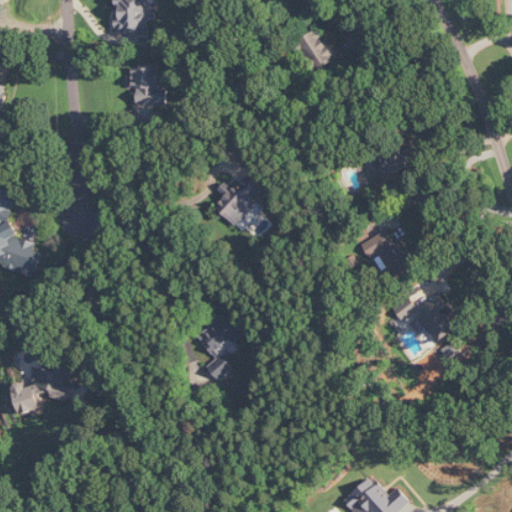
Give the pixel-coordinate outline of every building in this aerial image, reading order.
[(151,0),(139,0),(121,0),(121,17),(119,17),(118,32),(150,33),(151,0)] [(318,69),(340,56),(323,28),(294,45),(299,54),(307,50),(318,69)] [(140,105),(170,105),(171,89),(160,89),(161,65),(152,65),(152,68),(135,68),(134,88),(140,88),(140,105)] [(0,118),(10,87),(0,83),(0,118)] [(403,149),(415,143),(418,149),(419,149),(423,158),(388,174),(387,170),(386,171),(383,170),(381,166),(382,163),(384,162),(381,157),(379,158),(377,157),(375,152),(376,151),(378,149),(376,146),(380,144),(379,143),(387,139),(391,149),(401,145),(403,149)] [(219,207),(238,225),(269,191),(250,174),(219,207)] [(39,277),(46,253),(38,251),(40,242),(23,238),(14,218),(18,202),(7,199),(18,193),(21,184),(11,189),(0,185),(0,261),(5,263),(8,268),(39,277)] [(365,245),(375,260),(382,256),(397,279),(419,265),(404,243),(399,246),(389,229),(365,245)] [(445,310),(451,305),(444,295),(418,315),(439,343),(459,328),(445,310)] [(200,334),(221,363),(213,368),(221,379),(235,370),(220,350),(228,344),(230,347),(245,336),(228,314),(200,334)] [(24,415),(44,408),(40,393),(40,391),(48,393),(53,391),(55,397),(69,401),(73,386),(63,383),(74,380),(77,366),(75,359),(69,361),(57,358),(54,370),(45,368),(40,384),(30,387),(28,381),(17,384),(16,390),(24,415)] [(392,495),(374,476),(348,501),(358,511),(400,511),(413,501),(401,487),(392,495)]
